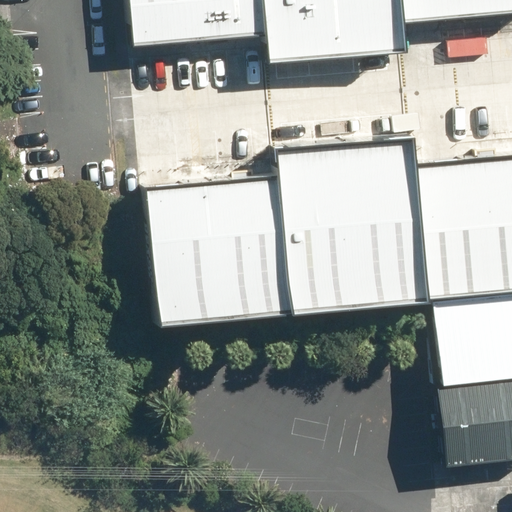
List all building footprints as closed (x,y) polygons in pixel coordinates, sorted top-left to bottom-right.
[(125,0),(129,42),(259,30),(256,0),(125,0)] [(256,0),(263,59),(398,46),(395,15),(393,0),(256,0)] [(511,4),(511,0),(393,0),(395,15),(511,4)] [(273,175),(284,303),(418,293),(408,156),(405,129),(269,141),(273,175)] [(511,146),(408,156),(418,293),(511,284),(511,146)] [(144,199),(153,314),(284,303),(273,175),(142,187),(144,199)] [(511,288),(426,296),(434,378),(511,370),(511,288)] [(511,370),(434,378),(442,461),(511,454),(511,370)]
